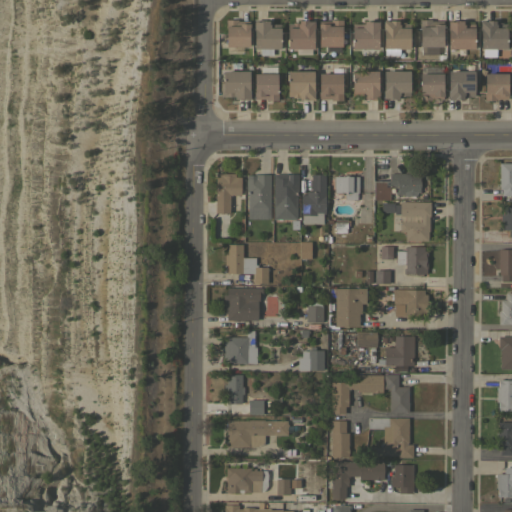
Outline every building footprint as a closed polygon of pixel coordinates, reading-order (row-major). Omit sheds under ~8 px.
[(226,26),(225,26),(225,18),(237,19),(237,20),(247,20),(247,23),(249,23),(249,46),(242,46),(242,51),(227,51),(227,46),(225,46),(226,26)] [(280,48),(254,48),(254,30),(253,30),(253,21),(254,21),(254,19),(261,19),(261,20),(268,20),(268,23),(280,23),(280,48)] [(287,48),(287,23),(291,23),(291,22),(297,22),(297,20),(305,20),(305,19),(313,19),(313,20),(314,20),(313,48),(311,48),(311,54),(295,54),(295,48),(287,48)] [(318,46),(319,28),(318,28),(318,20),(330,20),(330,19),(342,19),(342,33),(343,33),(343,38),(342,38),(342,46),(318,46)] [(352,48),(352,45),(351,45),(351,39),(353,39),(353,28),(352,28),(352,23),(363,23),(363,20),(370,20),(370,19),(378,19),(378,21),(378,48),(352,48)] [(383,48),(383,29),(382,29),(382,20),(383,20),(383,19),(391,19),(391,20),(398,20),(398,22),(404,22),(404,23),(409,23),(409,48),(383,48)] [(419,46),(419,19),(431,19),(431,20),(442,20),(442,23),(443,23),(443,28),(442,28),(442,45),(437,45),(437,53),(420,54),(419,46)] [(447,48),(447,29),(447,19),(455,19),(455,20),(462,20),(462,23),(474,23),(474,48),(447,48)] [(480,48),(480,29),(479,29),(479,20),(480,20),(480,19),(487,19),(487,20),(495,20),(495,22),(501,22),(501,23),(506,23),(506,27),(506,48),(495,48),(495,56),(482,56),(481,48),(480,48)] [(466,70),(466,63),(473,63),(473,70),(473,73),(474,73),(474,80),(473,80),(473,91),(474,91),(474,95),(469,95),(469,96),(462,96),(462,98),(447,98),(447,70),(466,70)] [(248,89),(249,89),(249,97),(248,97),(248,99),(243,99),(243,98),(234,98),(234,96),(220,96),(220,83),(222,83),(222,70),(248,70),(248,89)] [(313,70),(313,90),(314,90),(314,98),(312,98),(312,99),(299,99),(299,98),(298,98),(298,97),(291,97),(291,96),(287,96),(287,90),(287,85),(285,85),(285,80),(286,80),(286,73),(287,73),(287,70),(313,70)] [(378,70),(378,89),(379,89),(379,99),(370,99),(370,98),(363,98),(363,96),(352,96),(352,70),(378,70)] [(408,70),(408,90),(409,90),(409,95),(397,95),(397,99),(382,99),(382,89),(383,89),(383,70),(408,70)] [(253,73),(277,73),(277,99),(265,100),(265,98),(254,98),(253,73)] [(342,100),(331,100),(330,98),(318,98),(318,93),(319,93),(318,73),(341,73),(342,100)] [(442,91),(443,91),(443,95),(442,95),(442,98),(431,98),(431,100),(419,100),(418,91),(419,91),(419,73),(442,73),(442,91)] [(507,91),(507,95),(507,98),(495,98),(495,99),(483,100),(483,92),(484,92),(484,73),(507,73),(507,91)] [(498,162),(511,162),(511,195),(501,195),(501,189),(498,189),(498,162)] [(215,173),(221,173),(234,173),(234,176),(240,176),(240,195),(229,194),(228,213),(214,212),(215,173)] [(273,173),(297,173),(297,195),(296,195),(296,219),(273,219),(273,173)] [(409,173),(409,175),(419,175),(419,180),(419,186),(419,192),(414,192),(414,195),(401,195),(401,193),(396,193),(396,187),(389,187),(389,186),(388,186),(388,173),(409,173)] [(247,194),(245,194),(245,174),(254,174),(269,174),(269,218),(247,218),(247,194)] [(300,194),(305,194),(305,191),(310,191),(310,174),(324,174),(324,213),(322,213),(322,223),(301,223),(301,215),(300,194)] [(358,191),(356,191),(356,199),(344,199),(344,193),(335,193),(335,191),(333,191),(334,176),(342,176),(342,174),(350,174),(350,176),(358,176),(358,191)] [(373,199),(373,180),(388,180),(388,186),(389,186),(389,199),(373,199)] [(428,230),(427,230),(427,240),(404,239),(404,231),(399,231),(399,213),(394,213),(394,204),(399,204),(399,201),(429,201),(429,215),(428,215),(428,230)] [(500,214),(501,214),(501,205),(511,205),(511,236),(508,236),(508,229),(500,229),(500,214)] [(345,219),(345,220),(347,220),(347,225),(345,225),(345,229),(344,229),(344,233),(332,233),(332,227),(333,227),(333,219),(345,219)] [(226,273),(226,265),(223,265),(223,254),(226,254),(226,244),(241,244),(241,257),(255,257),(255,264),(257,264),(256,266),(267,267),(266,283),(253,283),(253,273),(226,273)] [(396,251),(404,251),(404,247),(423,247),(423,251),(426,251),(426,269),(425,269),(425,274),(422,274),(422,275),(416,275),(416,274),(403,274),(403,269),(404,269),(404,265),(395,265),(396,251)] [(511,280),(500,280),(500,274),(498,274),(498,248),(511,248),(511,280)] [(387,269),(387,283),(372,283),(372,270),(387,269)] [(226,319),(226,313),(222,313),(222,294),(226,294),(226,287),(261,287),(261,294),(258,294),(258,300),(257,300),(257,320),(226,319)] [(334,297),(328,297),(328,290),(330,290),(329,288),(365,288),(365,303),(361,303),(361,313),(358,313),(358,326),(334,326),(334,297)] [(423,289),(423,294),(426,294),(426,317),(407,317),(404,316),(402,316),(402,311),(404,311),(404,303),(392,303),(392,289),(423,289)] [(511,323),(497,323),(497,310),(499,310),(499,299),(505,299),(505,292),(511,292),(511,323)] [(305,305),(321,305),(321,321),(305,321),(305,305)] [(222,363),(222,337),(226,337),(226,336),(245,336),(245,330),(253,330),(253,348),(256,348),(256,363),(222,363)] [(375,331),(375,346),(356,347),(355,331),(375,331)] [(412,365),(384,365),(384,363),(377,363),(377,358),(383,358),(383,346),(393,346),(393,334),(412,334),(412,365)] [(511,335),(511,368),(499,368),(499,348),(498,348),(498,335),(511,335)] [(308,370),(297,370),(297,357),(301,357),(301,350),(307,351),(307,349),(310,350),(310,346),(314,346),(313,349),(323,350),(322,370),(308,370)] [(407,411),(388,411),(388,387),(383,388),(382,374),(396,373),(397,386),(407,386),(407,411)] [(241,387),(243,387),(243,393),(241,393),(241,403),(223,403),(223,384),(226,384),(226,374),(241,374),(241,387)] [(330,382),(345,382),(345,375),(382,375),(382,392),(358,392),(358,389),(347,389),(347,406),(344,406),(344,413),(330,413),(330,382)] [(496,386),(498,386),(498,378),(511,378),(511,409),(499,409),(497,409),(497,401),(495,401),(496,386)] [(247,400),(262,400),(262,414),(247,414),(247,400)] [(407,416),(407,442),(406,442),(406,443),(411,443),(411,456),(397,456),(397,454),(363,454),(363,446),(382,446),(382,428),(366,428),(367,416),(407,416)] [(263,435),(263,444),(256,446),(248,447),(225,447),(226,420),(286,421),(286,423),(287,423),(287,426),(286,426),(286,435),(263,435)] [(330,420),(344,420),(344,433),(347,433),(347,457),(330,457),(330,420)] [(511,421),(511,453),(499,453),(499,447),(497,447),(497,421),(511,421)] [(382,461),(382,478),(380,478),(380,479),(371,479),(371,478),(358,478),(358,475),(348,475),(347,485),(344,485),(344,497),(330,497),(330,481),(329,481),(329,479),(328,479),(328,473),(330,473),(330,461),(382,461)] [(412,492),(398,492),(398,485),(389,485),(389,475),(392,475),(392,463),(412,463),(412,492)] [(511,496),(511,495),(498,496),(497,496),(497,487),(495,488),(495,472),(503,472),(503,465),(511,465),(511,496)] [(225,491),(225,466),(250,466),(250,469),(265,469),(266,485),(265,486),(264,489),(260,491),(225,491)] [(275,477),(287,477),(287,486),(288,486),(288,493),(275,493),(275,477)]
